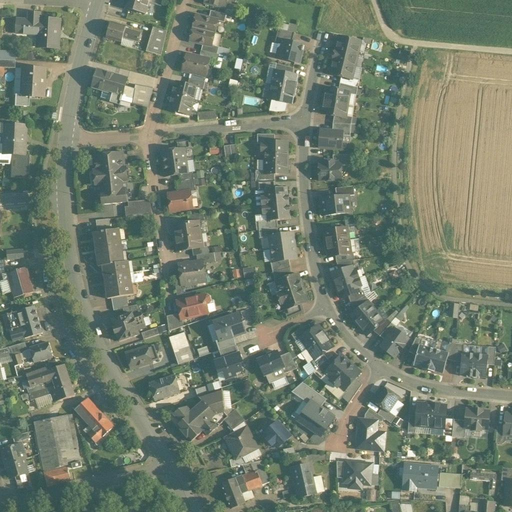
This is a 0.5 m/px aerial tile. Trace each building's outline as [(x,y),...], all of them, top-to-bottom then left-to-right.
[(132,0),(129,10),(146,15),(149,5),(150,0),(132,0)] [(165,2),(157,0),(150,0),(149,5),(163,10),(165,2)] [(205,0),(205,4),(226,9),(227,0),(205,0)] [(227,15),(213,12),(211,12),(209,19),(218,21),(218,22),(225,23),(227,15)] [(47,46),(49,20),(40,19),(40,14),(30,14),(29,21),(30,21),(29,35),(38,36),(38,45),(47,46)] [(209,19),(196,16),(196,17),(194,29),(193,28),(193,29),(215,34),(218,22),(218,21),(209,19)] [(29,21),(18,20),(17,34),(29,35),(30,21),(29,21)] [(49,20),(47,46),(59,46),(60,27),(60,20),(49,20)] [(126,27),(111,23),(106,39),(122,43),(123,38),(138,43),(141,33),(126,29),(126,27)] [(167,32),(153,28),(146,52),(161,57),(167,32)] [(215,34),(193,29),(191,41),(190,41),(190,42),(203,45),(212,47),(212,46),(215,34)] [(295,34),(278,30),(275,43),(282,45),(283,41),(293,43),(295,34)] [(336,49),(358,55),(361,42),(340,37),(339,43),(338,43),(336,49)] [(293,43),(283,41),(282,45),(281,48),(279,50),(278,55),(279,57),(279,59),(300,64),(303,53),(301,52),(302,46),(293,43)] [(212,47),(203,45),(202,51),(217,55),(219,48),(212,46),(212,47)] [(334,61),(355,66),(358,55),(336,49),(334,61)] [(14,52),(0,51),(0,60),(13,61),(14,52)] [(217,55),(202,51),(200,58),(210,61),(209,64),(217,66),(219,55),(217,55)] [(200,58),(187,55),(185,65),(183,66),(182,69),(183,71),(206,77),(209,64),(210,61),(200,58)] [(0,60),(0,68),(16,69),(16,61),(13,61),(0,60)] [(355,66),(334,61),(332,69),(331,75),(342,78),(352,80),(355,66)] [(294,69),(277,65),(275,72),(293,75),(294,69)] [(46,70),(24,69),(23,79),(24,79),(23,96),(23,97),(44,98),(46,70)] [(119,77),(97,70),(92,88),(103,91),(113,94),(111,101),(111,103),(120,106),(121,102),(125,87),(127,79),(118,77),(119,77)] [(293,75),(275,72),(272,86),(295,90),(296,84),(297,76),(293,75)] [(352,80),(342,78),(340,84),(358,88),(359,81),(352,80)] [(205,83),(190,79),(188,86),(197,88),(203,90),(205,83)] [(188,86),(177,83),(176,88),(175,88),(173,96),(194,101),(197,88),(188,86)] [(253,86),(247,84),(245,90),(250,92),(253,86)] [(358,88),(340,84),(339,91),(350,93),(349,95),(356,96),(358,88)] [(135,90),(125,87),(121,102),(148,109),(153,89),(136,86),(135,90)] [(295,90),(272,86),(270,100),(272,101),(288,104),(291,104),(293,97),(294,97),(295,90)] [(339,91),(327,89),(325,102),(348,106),(349,95),(350,93),(339,91)] [(113,94),(103,91),(101,99),(111,101),(113,94)] [(356,96),(349,95),(348,106),(355,107),(356,96)] [(194,101),(173,96),(171,105),(171,106),(170,111),(175,112),(176,114),(178,113),(190,116),(194,101)] [(288,104),(272,101),(270,112),(276,113),(286,112),(288,104)] [(348,106),(325,102),(323,115),(335,117),(345,119),(346,117),(348,106)] [(355,107),(348,106),(346,117),(353,118),(355,107)] [(216,112),(198,114),(199,122),(217,120),(216,112)] [(345,119),(335,117),(333,124),(351,125),(352,122),(353,118),(346,117),(345,119)] [(351,125),(333,124),(333,132),(343,133),(343,137),(351,137),(351,125)] [(27,126),(5,125),(5,132),(4,155),(25,156),(27,126)] [(333,132),(321,131),(320,149),(342,150),(343,137),(343,133),(333,132)] [(275,136),(258,135),(258,145),(262,145),(262,144),(265,145),(265,143),(275,143),(275,136)] [(190,141),(176,143),(177,150),(184,149),(184,150),(191,149),(190,141)] [(275,143),(265,143),(265,145),(262,144),(262,145),(262,154),(265,154),(265,161),(288,161),(288,143),(275,143)] [(236,145),(224,147),(226,159),(238,157),(236,145)] [(177,150),(162,152),(164,165),(186,162),(184,150),(184,149),(177,150)] [(191,149),(184,150),(186,162),(192,161),(191,149)] [(122,153),(94,157),(95,166),(96,171),(92,172),(90,173),(91,185),(91,186),(97,185),(126,182),(128,182),(126,168),(124,168),(122,153)] [(350,156),(333,156),(333,162),(334,162),(334,164),(341,164),(341,167),(350,167),(350,156)] [(94,157),(84,158),(85,167),(95,166),(94,157)] [(192,161),(186,162),(188,174),(193,173),(194,173),(192,161)] [(265,161),(256,161),(256,172),(265,172),(265,161)] [(288,161),(265,161),(265,172),(265,175),(275,175),(288,175),(288,161)] [(186,162),(164,165),(166,178),(180,176),(188,174),(186,162)] [(341,164),(334,164),(334,162),(333,162),(325,162),(325,164),(320,165),(320,181),(327,181),(327,182),(334,182),(334,181),(341,181),(341,167),(341,164)] [(275,175),(265,175),(265,172),(256,172),(256,183),(257,183),(275,182),(275,175)] [(193,173),(188,174),(180,176),(181,183),(194,181),(193,173)] [(181,183),(177,183),(178,194),(190,192),(191,193),(195,192),(195,187),(194,181),(181,183)] [(126,182),(97,185),(98,195),(101,194),(102,205),(128,203),(129,203),(126,182)] [(275,182),(257,183),(258,192),(265,191),(276,189),(275,182)] [(354,187),(336,189),(337,198),(349,196),(349,197),(355,196),(354,187)] [(288,188),(276,189),(265,191),(265,198),(261,198),(262,207),(289,204),(289,202),(289,201),(289,197),(288,197),(288,188)] [(178,194),(168,195),(171,212),(193,209),(192,200),(191,193),(190,192),(178,194)] [(337,198),(321,199),(323,217),(351,214),(349,197),(349,196),(337,198)] [(129,207),(125,207),(126,218),(127,218),(152,215),(150,200),(139,202),(140,206),(129,207)] [(289,204),(262,207),(263,216),(267,216),(268,222),(277,222),(291,220),(290,212),(290,211),(290,207),(289,207),(289,204)] [(199,222),(205,222),(204,214),(188,217),(189,223),(199,222)] [(189,223),(174,225),(176,239),(200,235),(199,222),(189,223)] [(277,222),(268,222),(259,223),(260,232),(277,229),(277,222)] [(110,225),(97,227),(98,233),(111,231),(110,225)] [(277,229),(260,232),(261,239),(270,238),(270,237),(278,236),(277,229)] [(347,229),(325,232),(327,245),(349,242),(347,229)] [(98,233),(94,234),(95,245),(118,241),(116,230),(111,231),(98,233)] [(278,236),(270,237),(270,238),(271,250),(295,247),(293,234),(278,236)] [(200,235),(176,239),(178,252),(192,250),(202,248),(200,235)] [(125,240),(118,241),(120,252),(125,252),(126,251),(125,240)] [(118,241),(95,245),(97,256),(120,252),(118,241)] [(349,242),(327,245),(329,258),(336,257),(351,254),(349,242)] [(208,247),(202,248),(192,250),(193,257),(197,256),(209,254),(208,247)] [(295,247),(271,250),(273,263),(289,261),(297,260),(295,247)] [(120,252),(97,256),(99,267),(103,266),(121,263),(120,252)] [(216,262),(214,253),(214,254),(209,254),(197,256),(198,262),(200,262),(206,261),(207,264),(216,262)] [(351,254),(336,257),(337,264),(353,261),(355,261),(354,259),(354,253),(351,254)] [(289,261),(273,263),(271,263),(273,273),(291,268),(289,261)] [(353,261),(337,264),(340,272),(352,267),(352,268),(355,267),(353,261)] [(198,262),(185,264),(185,265),(179,266),(181,283),(182,286),(183,285),(185,285),(187,287),(196,285),(198,283),(206,282),(205,273),(202,271),(201,267),(200,262),(198,262)] [(121,263),(103,266),(104,277),(127,274),(125,263),(121,263)] [(340,272),(332,274),(337,287),(359,279),(357,272),(354,273),(352,268),(352,267),(340,272)] [(7,274),(9,280),(12,292),(14,299),(34,293),(27,268),(7,274)] [(291,268),(273,273),(274,278),(276,283),(277,283),(277,282),(292,277),(291,268)] [(252,269),(244,270),(245,277),(253,276),(252,269)] [(133,273),(127,274),(129,285),(136,284),(135,273),(133,273)] [(127,274),(104,277),(106,288),(129,285),(127,274)] [(292,277),(277,282),(277,283),(281,295),(303,287),(301,281),(300,282),(298,275),(292,277)] [(359,279),(337,287),(341,300),(349,297),(361,293),(360,292),(359,287),(362,286),(359,279)] [(12,292),(9,280),(1,282),(0,283),(3,293),(5,294),(12,292)] [(181,283),(175,283),(177,296),(184,294),(183,285),(182,286),(181,283)] [(129,285),(106,288),(108,300),(112,299),(127,297),(131,296),(129,285)] [(281,295),(278,296),(281,305),(284,304),(286,310),(301,305),(307,303),(304,295),(305,295),(303,287),(281,295)] [(361,293),(349,297),(351,305),(365,297),(363,291),(360,292),(361,293)] [(192,298),(190,298),(189,299),(177,302),(180,314),(181,320),(182,320),(208,314),(206,305),(209,304),(210,302),(209,297),(207,296),(204,296),(194,298),(192,298)] [(127,297),(112,299),(113,305),(127,302),(127,297)] [(365,297),(351,305),(356,313),(368,302),(368,303),(370,302),(365,297)] [(127,302),(113,305),(114,311),(123,309),(128,308),(127,302)] [(368,303),(368,302),(356,313),(351,316),(355,321),(354,322),(358,327),(376,312),(368,303)] [(139,305),(128,308),(123,309),(125,316),(133,314),(133,316),(142,313),(139,305)] [(301,305),(286,310),(287,314),(284,315),(286,321),(304,313),(301,305)] [(42,334),(35,307),(17,312),(22,328),(25,339),(42,334)] [(17,312),(4,316),(8,332),(10,332),(10,331),(22,328),(17,312)] [(384,322),(376,312),(358,327),(362,331),(363,331),(367,337),(373,331),(384,323),(384,322)] [(397,312),(387,320),(392,323),(398,316),(400,314),(397,312)] [(114,332),(144,322),(142,313),(133,316),(133,314),(125,316),(112,321),(115,328),(113,329),(114,332)] [(180,314),(166,317),(170,331),(184,328),(182,320),(181,320),(180,314)] [(239,315),(214,324),(220,342),(230,338),(231,338),(245,333),(239,315)] [(392,323),(397,327),(402,320),(398,316),(392,323)] [(214,317),(207,320),(209,325),(216,322),(214,317)] [(392,323),(387,320),(384,322),(384,323),(373,331),(380,337),(392,323)] [(144,322),(114,332),(115,335),(117,334),(119,342),(140,335),(138,331),(147,328),(144,322)] [(397,327),(392,323),(380,337),(386,341),(394,329),(395,330),(397,327)] [(291,334),(301,329),(299,325),(289,330),(291,334)] [(308,350),(326,337),(319,326),(307,334),(300,339),(301,340),(308,350)] [(22,328),(10,331),(10,332),(13,342),(25,339),(22,328)] [(303,328),(292,336),(296,343),(301,340),(300,339),(307,334),(303,328)] [(157,329),(142,334),(144,340),(160,335),(157,329)] [(395,330),(394,329),(386,341),(381,348),(383,350),(395,358),(399,352),(401,353),(405,347),(404,345),(408,339),(395,330)] [(185,333),(169,339),(179,366),(194,360),(185,333)] [(326,337),(308,350),(315,360),(315,361),(324,355),(334,348),(326,337)] [(436,341),(423,338),(422,340),(420,346),(434,350),(436,341)] [(422,340),(416,339),(409,353),(416,356),(419,346),(420,346),(422,340)] [(450,345),(436,341),(434,350),(447,354),(450,345)] [(25,343),(9,348),(12,357),(20,355),(22,355),(27,350),(25,343)] [(48,343),(30,348),(35,364),(53,358),(48,343)] [(456,345),(450,343),(450,345),(447,354),(449,354),(447,361),(455,362),(456,345)] [(463,345),(456,345),(455,362),(461,363),(462,354),(463,354),(463,345)] [(476,346),(463,345),(463,354),(475,355),(476,346)] [(154,346),(148,348),(152,362),(157,360),(158,360),(158,359),(154,346)] [(237,346),(220,352),(223,360),(240,354),(237,346)] [(434,350),(420,346),(419,346),(416,356),(414,366),(422,369),(422,370),(428,371),(434,350)] [(489,348),(476,346),(475,355),(488,356),(489,348)] [(147,347),(126,354),(131,370),(133,369),(152,363),(152,362),(148,348),(147,347)] [(200,355),(210,353),(208,347),(199,349),(200,355)] [(2,350),(0,350),(0,359),(12,357),(9,348),(2,350)] [(496,348),(489,348),(488,356),(487,366),(494,366),(496,348)] [(447,354),(434,350),(428,371),(435,373),(435,372),(443,375),(447,361),(449,354),(447,354)] [(277,353),(258,361),(265,376),(266,376),(281,369),(284,368),(280,358),(277,353)] [(297,370),(290,353),(280,358),(284,368),(281,369),(284,375),(285,375),(297,370)] [(223,360),(216,363),(220,374),(224,372),(227,380),(236,377),(235,374),(242,371),(240,364),(243,363),(240,354),(223,360)] [(463,354),(462,354),(461,363),(460,377),(467,377),(467,378),(468,378),(473,378),(473,379),(475,355),(463,354)] [(20,355),(12,357),(15,367),(23,365),(20,355)] [(324,355),(315,361),(315,360),(310,363),(316,372),(328,361),(324,355)] [(488,356),(475,355),(473,379),(474,379),(479,379),(480,378),(486,379),(487,366),(488,356)] [(333,385),(351,365),(342,356),(333,366),(332,367),(326,374),(332,380),(330,382),(333,385)] [(328,361),(316,372),(323,378),(326,374),(332,367),(333,366),(328,361)] [(51,370),(49,371),(38,375),(37,375),(40,385),(52,381),(54,386),(70,381),(65,365),(51,370)] [(351,365),(333,385),(334,386),(337,388),(339,386),(345,391),(356,379),(361,373),(351,365)] [(281,369),(266,376),(270,385),(272,384),(286,378),(285,375),(284,375),(281,369)] [(37,373),(27,375),(28,380),(30,388),(40,385),(37,375),(38,375),(37,373)] [(328,385),(330,382),(332,380),(326,374),(323,378),(322,379),(328,385)] [(175,376),(149,384),(155,402),(181,393),(175,377),(175,376)] [(286,378),(272,384),(275,392),(289,386),(286,378)] [(362,385),(356,379),(345,391),(347,393),(343,399),(349,404),(362,385)] [(28,380),(21,382),(23,390),(30,388),(28,380)] [(70,381),(54,386),(56,390),(50,392),(53,403),(75,396),(70,381)] [(330,382),(328,385),(326,387),(330,390),(334,386),(333,385),(330,382)] [(322,409),(327,400),(303,384),(292,393),(309,405),(311,401),(322,409)] [(207,386),(196,390),(198,397),(209,393),(207,386)] [(330,390),(341,400),(343,399),(347,393),(345,391),(339,386),(337,388),(334,386),(330,390)] [(398,399),(382,388),(372,402),(382,408),(388,413),(389,412),(398,399)] [(39,391),(36,392),(37,396),(38,399),(46,397),(47,398),(50,398),(48,393),(47,389),(39,391)] [(209,393),(198,397),(204,403),(213,413),(225,410),(222,389),(209,393)] [(50,398),(47,398),(46,397),(38,399),(35,400),(39,410),(54,405),(53,403),(50,392),(48,393),(50,398)] [(30,398),(29,394),(26,395),(28,400),(29,403),(35,400),(38,399),(37,396),(30,398)] [(349,404),(343,399),(341,400),(337,403),(335,406),(343,411),(344,412),(349,404)] [(87,400),(75,410),(85,421),(97,410),(87,400)] [(322,409),(311,401),(309,405),(298,421),(321,437),(335,418),(322,409)] [(191,415),(194,419),(205,431),(204,431),(208,436),(218,428),(215,424),(219,420),(213,413),(204,403),(191,415)] [(426,405),(418,404),(417,417),(416,427),(431,428),(433,404),(426,404),(426,405)] [(447,407),(439,406),(439,405),(433,404),(431,428),(444,429),(445,429),(445,419),(447,407)] [(180,431),(194,419),(191,415),(185,408),(179,410),(169,419),(180,431)] [(388,413),(382,408),(378,415),(384,420),(391,424),(396,417),(389,412),(388,413)] [(89,435),(106,419),(98,409),(97,410),(85,421),(90,426),(84,431),(89,435)] [(378,415),(370,409),(365,416),(365,421),(377,422),(377,423),(382,423),(384,420),(378,415)] [(225,410),(213,413),(219,420),(215,424),(218,428),(224,421),(228,417),(225,410)] [(228,417),(224,421),(233,431),(244,423),(246,422),(235,411),(228,417)] [(474,411),(467,411),(466,421),(465,428),(466,428),(472,429),(472,431),(480,432),(481,429),(488,430),(490,413),(482,412),(474,411)] [(78,450),(72,415),(68,416),(74,451),(78,450)] [(68,416),(50,420),(60,468),(67,466),(68,471),(82,467),(78,450),(74,451),(68,416)] [(417,417),(410,416),(408,433),(416,434),(416,427),(417,417)] [(106,419),(89,435),(96,443),(102,438),(114,427),(106,419)] [(194,419),(180,431),(191,443),(204,431),(205,431),(194,419)] [(454,420),(445,419),(445,429),(444,429),(443,437),(452,437),(454,420)] [(60,468),(50,420),(34,423),(44,472),(60,468)] [(385,432),(376,432),(377,423),(377,422),(365,421),(359,420),(357,449),(383,452),(385,432)] [(466,421),(454,420),(452,437),(452,438),(465,439),(466,428),(465,428),(466,421)] [(244,423),(233,431),(236,434),(247,428),(244,423)] [(291,437),(278,423),(265,434),(268,439),(267,440),(272,446),(274,445),(277,449),(291,437)] [(504,428),(498,427),(498,428),(497,428),(496,444),(503,445),(506,442),(506,436),(504,436),(504,428)] [(236,434),(226,439),(236,460),(243,457),(257,449),(258,449),(247,428),(236,434)] [(28,433),(13,437),(15,444),(30,439),(28,433)] [(105,441),(102,438),(96,443),(100,447),(105,441)] [(23,445),(2,450),(4,457),(4,459),(6,465),(25,459),(25,460),(27,459),(23,445)] [(243,457),(246,465),(261,457),(257,449),(243,457)] [(243,457),(236,460),(229,462),(232,468),(243,465),(245,465),(246,465),(243,457)] [(25,459),(6,465),(7,471),(9,472),(11,479),(28,474),(26,468),(27,466),(25,460),(25,459)] [(246,465),(245,465),(249,475),(257,472),(264,469),(265,469),(262,461),(246,465)] [(373,465),(346,462),(346,463),(344,479),(344,484),(350,484),(349,489),(362,490),(362,485),(371,486),(372,472),(373,465)] [(346,463),(337,463),(337,479),(344,479),(346,463)] [(60,468),(44,472),(48,487),(71,482),(68,471),(67,466),(60,468)] [(309,466),(293,469),(297,487),(295,488),(296,489),(297,496),(297,497),(315,493),(309,466)] [(437,468),(406,466),(404,490),(415,491),(415,487),(436,488),(437,468)] [(264,469),(257,472),(261,483),(263,487),(270,484),(264,469)] [(511,469),(503,469),(502,481),(507,482),(507,481),(511,481),(511,469)] [(226,497),(261,483),(257,472),(249,475),(246,476),(222,485),(226,497)] [(462,476),(440,474),(439,488),(461,490),(462,476)] [(496,476),(472,474),(471,480),(490,482),(495,482),(496,476)] [(261,483),(226,497),(231,509),(246,504),(242,495),(252,491),(263,487),(261,483)] [(252,491),(255,499),(266,495),(263,487),(252,491)] [(296,489),(283,493),(284,500),(297,496),(296,489)] [(367,501),(377,501),(378,490),(368,489),(367,501)] [(252,491),(242,495),(246,504),(255,499),(252,491)] [(460,495),(459,505),(470,506),(470,504),(471,496),(460,495)] [(399,501),(391,503),(392,511),(401,511),(400,507),(399,501)]
